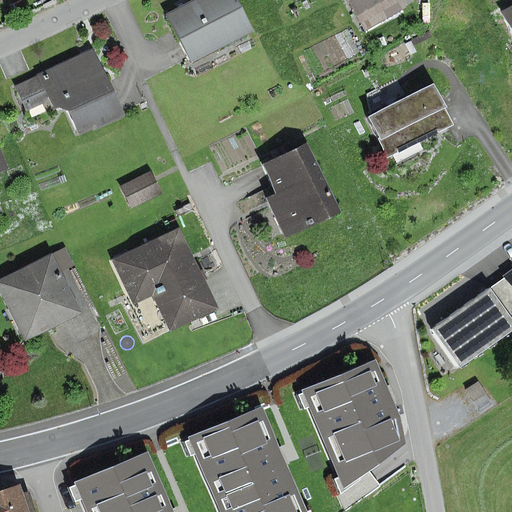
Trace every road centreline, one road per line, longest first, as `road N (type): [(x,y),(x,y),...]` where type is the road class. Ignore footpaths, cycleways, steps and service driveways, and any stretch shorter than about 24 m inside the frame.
road 1 (tertiary): [(0,457),(121,424),(230,381),(384,300)]
road 2 (tertiary): [(384,300),(511,210)]
road 3 (residential): [(384,300),(423,449)]
